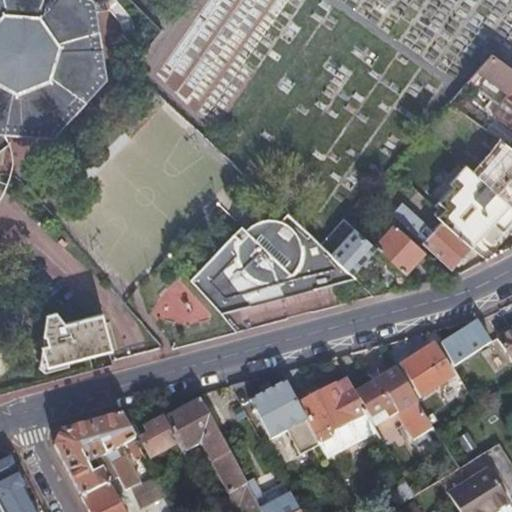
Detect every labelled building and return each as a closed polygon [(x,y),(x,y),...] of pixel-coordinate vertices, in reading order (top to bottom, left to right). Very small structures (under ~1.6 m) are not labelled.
[(0,0),(0,133),(10,134),(50,137),(104,80),(92,1),(89,0),(0,0)] [(511,87),(511,70),(490,55),(479,71),(509,92),(511,87)] [(494,113),(511,126),(511,102),(506,98),(494,113)] [(0,151),(14,143),(10,134),(0,133),(0,151)] [(440,205),(478,239),(492,223),(501,232),(511,219),(511,209),(464,165),(448,183),(452,186),(437,202),(440,205)] [(450,269),(478,239),(440,205),(433,213),(440,220),(427,234),(418,226),(411,233),(450,269)] [(329,254),(318,243),(286,214),(280,221),(276,220),(272,219),(268,220),(267,220),(261,221),(259,222),(245,230),(241,226),(189,282),(213,308),(219,314),(355,278),(350,273),(329,254)] [(374,248),(402,275),(423,252),(393,225),(373,248),(374,248)] [(373,248),(353,228),(329,254),(350,273),(374,248),(373,248)] [(104,349),(96,317),(59,326),(55,314),(46,316),(37,349),(42,367),(104,349)] [(477,322),(441,344),(443,348),(454,367),(490,343),(477,322)] [(511,364),(511,328),(496,340),(511,364)] [(433,344),(399,365),(420,398),(454,376),(433,344)] [(355,395),(369,419),(391,405),(413,441),(433,428),(395,369),(355,395)] [(296,406),(317,447),(324,460),(377,433),(369,419),(355,395),(346,381),(296,406)] [(298,456),(317,447),(296,406),(284,383),(272,389),(261,395),(248,401),(253,411),(251,412),(252,414),(254,413),(268,441),(285,432),(298,456)] [(268,383),(257,389),(261,395),(272,389),(268,383)] [(176,444),(181,453),(197,445),(201,447),(228,495),(245,485),(198,399),(163,419),(176,444)] [(80,498),(108,483),(117,478),(124,491),(129,488),(140,483),(125,456),(111,465),(105,455),(126,443),(136,460),(142,457),(119,415),(94,422),(58,431),(53,446),(80,498)] [(149,459),(176,444),(163,419),(144,429),(148,436),(139,440),(149,459)] [(440,482),(458,469),(437,436),(426,443),(441,468),(409,488),(414,497),(440,482)] [(8,456),(0,460),(0,510),(1,511),(21,511),(15,500),(12,495),(24,489),(25,488),(8,456)] [(457,511),(493,511),(510,501),(488,467),(447,495),(452,502),(457,511)] [(141,509),(165,496),(153,476),(140,483),(129,488),(141,509)] [(299,511),(283,483),(260,496),(252,482),(245,486),(259,511),(299,511)] [(80,498),(87,511),(123,511),(108,483),(80,498)] [(400,488),(397,497),(401,504),(414,497),(409,488),(407,484),(400,488)] [(245,486),(245,485),(228,495),(231,510),(238,506),(241,511),(257,511),(259,511),(245,486)] [(12,495),(15,500),(26,493),(24,489),(12,495)]
